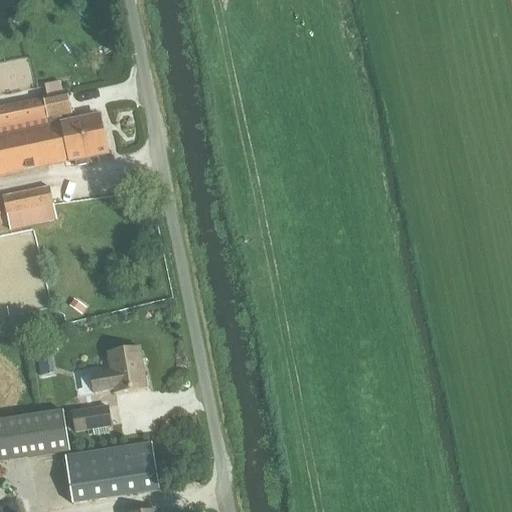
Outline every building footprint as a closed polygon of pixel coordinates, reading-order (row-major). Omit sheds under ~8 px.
[(0,176),(75,161),(76,167),(90,164),(89,158),(109,153),(101,117),(64,125),(62,116),(71,114),(67,93),(63,94),(61,82),(46,86),(48,97),(44,98),(44,100),(0,109),(0,176)] [(45,207),(54,205),(50,187),(4,197),(11,231),(48,223),(45,207)] [(111,371),(91,375),(94,395),(115,392),(115,394),(147,389),(141,349),(109,355),(111,368),(111,371)] [(51,355),(38,357),(41,377),(54,375),(51,355)] [(108,408),(74,414),(77,433),(93,431),(94,436),(109,433),(108,428),(111,428),(108,408)] [(37,416),(23,418),(30,458),(69,452),(63,411),(37,416)] [(153,444),(66,458),(74,505),(160,491),(153,444)]
